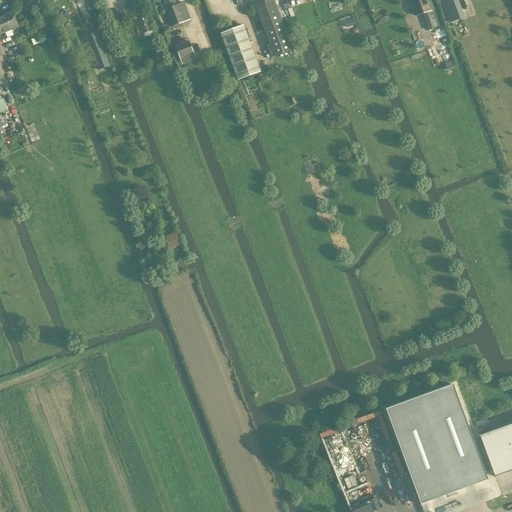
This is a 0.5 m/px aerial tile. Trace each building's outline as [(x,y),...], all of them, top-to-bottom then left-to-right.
[(270,0),(255,6),(259,16),(274,56),(292,49),(273,0),(270,0)] [(427,0),(408,0),(414,16),(415,17),(418,16),(423,15),(424,16),(428,30),(440,26),(436,16),(434,10),(431,11),(427,0)] [(463,16),(457,0),(450,0),(443,3),(449,21),(463,16)] [(166,8),(169,16),(173,26),(190,20),(183,2),(166,8)] [(12,12),(3,16),(4,17),(0,18),(0,34),(18,27),(12,12)] [(152,36),(147,17),(142,18),(147,38),(152,36)] [(242,25),(220,34),(237,80),(260,72),(242,25)] [(96,32),(86,36),(99,70),(109,66),(96,32)] [(44,35),(31,40),(33,46),(46,41),(44,35)] [(189,41),(175,47),(180,59),(194,54),(189,41)] [(194,54),(180,59),(182,65),(196,60),(194,54)] [(454,69),(452,61),(444,64),(447,71),(454,69)] [(176,235),(170,237),(174,247),(179,245),(176,235)] [(452,384),(385,409),(420,504),(488,479),(452,384)] [(511,424),(480,436),(495,477),(511,470),(511,424)]
